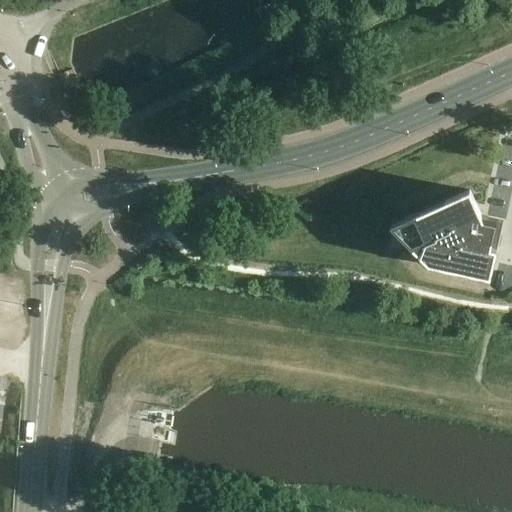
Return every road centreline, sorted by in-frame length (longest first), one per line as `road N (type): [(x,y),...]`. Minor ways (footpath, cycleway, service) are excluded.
road 1 (secondary): [(188,179),(336,149),(511,74)]
road 2 (secondary): [(30,511),(45,319)]
road 3 (secondary): [(188,179),(101,179),(68,190)]
